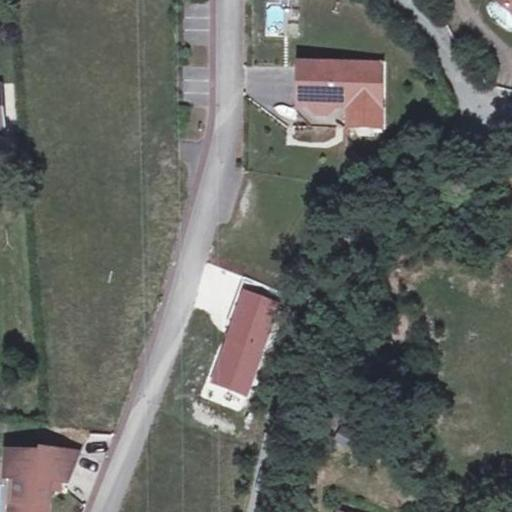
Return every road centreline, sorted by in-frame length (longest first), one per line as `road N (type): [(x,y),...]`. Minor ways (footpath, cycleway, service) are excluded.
road 1 (residential): [(94,511),(162,353),(219,160),(225,0)]
road 2 (unclassified): [(249,511),(284,354),(320,271),(382,206),(487,124)]
road 3 (unclassified): [(395,0),(425,26),(487,124)]
